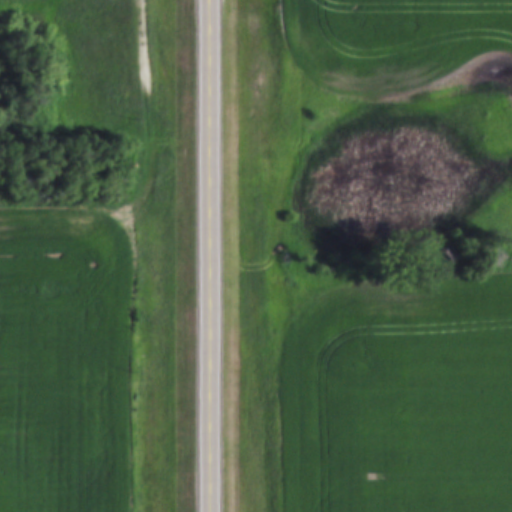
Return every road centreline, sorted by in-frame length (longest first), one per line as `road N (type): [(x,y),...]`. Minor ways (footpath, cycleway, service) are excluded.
road 1 (secondary): [(208,511),(207,0)]
road 2 (residential): [(141,0),(151,175),(141,199),(117,208),(0,211)]
